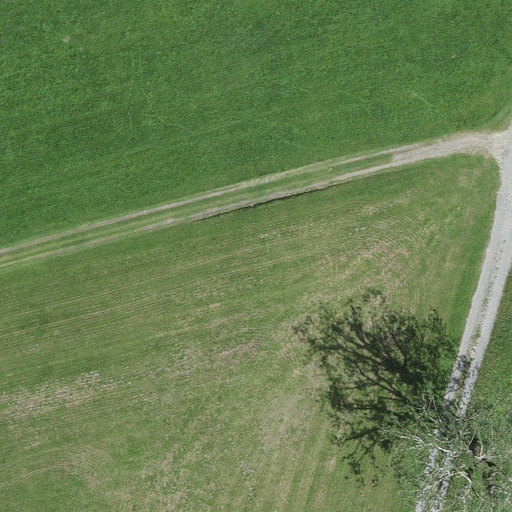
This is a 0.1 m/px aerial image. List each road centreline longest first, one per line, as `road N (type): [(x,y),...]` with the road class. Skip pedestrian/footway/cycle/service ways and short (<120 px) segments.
road 1 (track): [(511,133),(0,262)]
road 2 (track): [(511,203),(432,511)]
